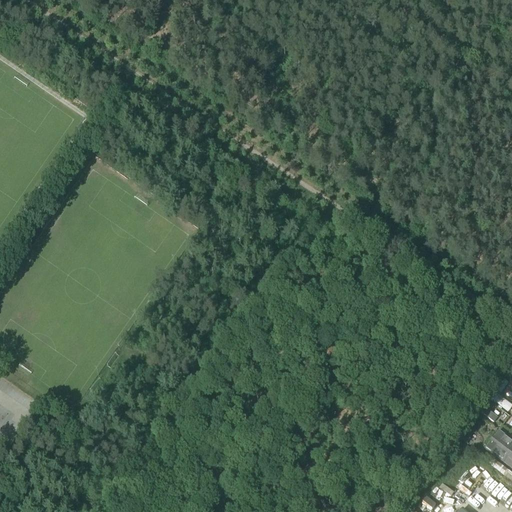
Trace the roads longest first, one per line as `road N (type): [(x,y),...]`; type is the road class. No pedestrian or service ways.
road 1 (track): [(31,0),(511,313)]
road 2 (unknown): [(511,77),(394,0)]
